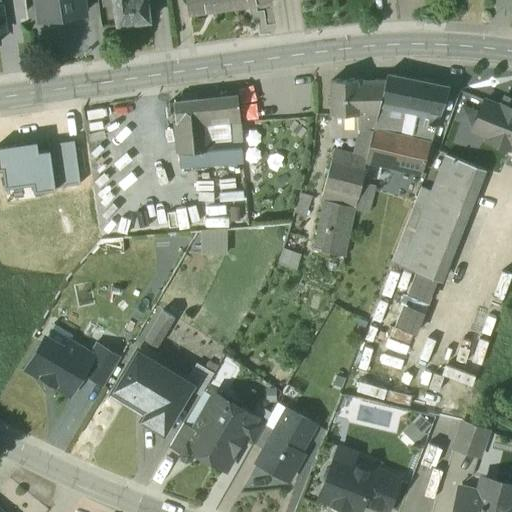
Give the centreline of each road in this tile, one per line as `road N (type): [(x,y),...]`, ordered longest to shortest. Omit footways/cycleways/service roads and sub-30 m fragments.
road 1 (secondary): [(0,97),(370,47),(511,53)]
road 2 (tertiary): [(153,511),(0,438)]
